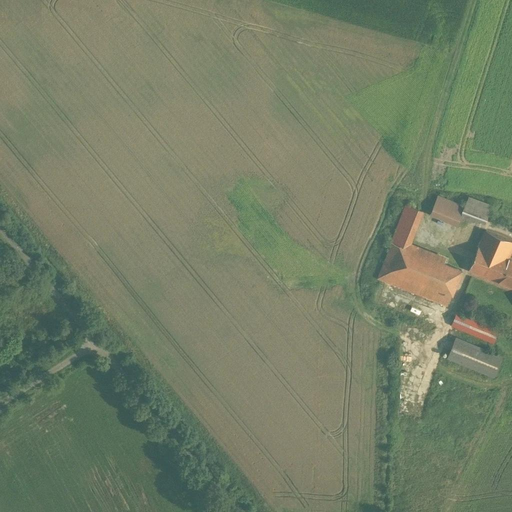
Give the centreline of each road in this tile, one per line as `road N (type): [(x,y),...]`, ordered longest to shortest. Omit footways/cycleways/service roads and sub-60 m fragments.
road 1 (unclassified): [(238,511),(100,347)]
road 2 (unclassified): [(0,226),(100,347)]
